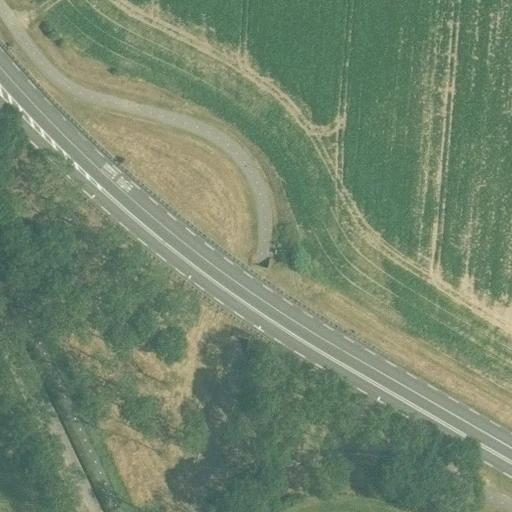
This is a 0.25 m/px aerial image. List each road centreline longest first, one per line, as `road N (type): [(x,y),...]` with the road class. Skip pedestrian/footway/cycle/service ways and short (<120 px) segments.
road 1 (primary): [(156,239),(324,355),(511,464)]
road 2 (primary): [(156,239),(0,75)]
road 3 (tertiary): [(0,321),(90,511)]
road 4 (primary): [(0,107),(118,217),(156,239)]
